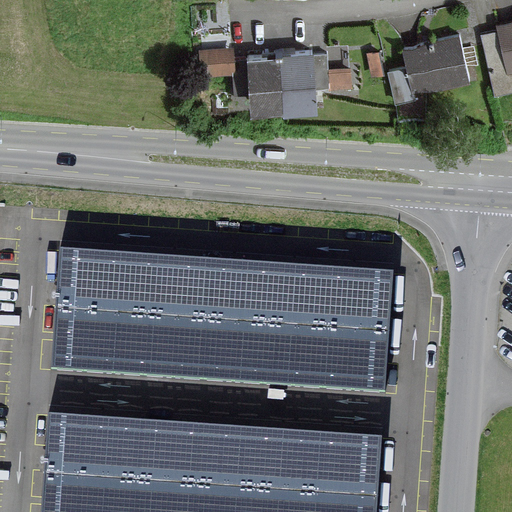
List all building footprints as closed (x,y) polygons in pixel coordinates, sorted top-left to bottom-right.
[(511,21),(496,25),(497,30),(480,34),(493,93),(511,88),(511,21)] [(467,77),(457,34),(400,47),(404,66),(386,70),(393,100),(412,96),(411,90),(467,77)] [(248,101),(280,98),(277,50),(273,50),(273,54),(245,56),(245,58),(230,59),(232,91),(247,89),(248,101)] [(280,50),(277,50),(280,98),(312,96),(311,85),(327,84),(325,53),(309,54),(309,51),(281,53),(280,50)] [(386,391),(394,269),(60,246),(51,368),(386,391)] [(378,511),(383,435),(49,412),(41,511),(378,511)]
